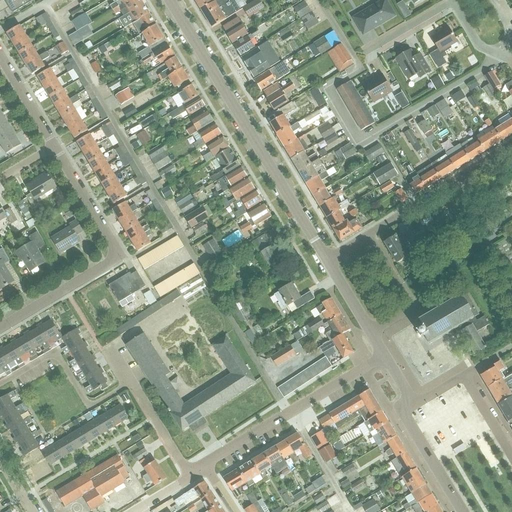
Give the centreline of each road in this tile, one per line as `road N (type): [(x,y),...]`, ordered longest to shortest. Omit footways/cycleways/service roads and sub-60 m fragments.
road 1 (residential): [(492,51),(485,71),(359,144),(327,88),(361,69),(317,0)]
road 2 (tertiary): [(328,260),(170,0)]
road 3 (residential): [(0,328),(111,262),(113,243),(55,148)]
road 4 (residential): [(207,466),(384,353)]
road 5 (residential): [(511,144),(368,235)]
road 6 (residential): [(0,383),(53,355),(88,404),(130,381)]
road 7 (tertiary): [(463,511),(407,419),(412,401)]
road 8 (residential): [(370,330),(408,304),(368,235)]
